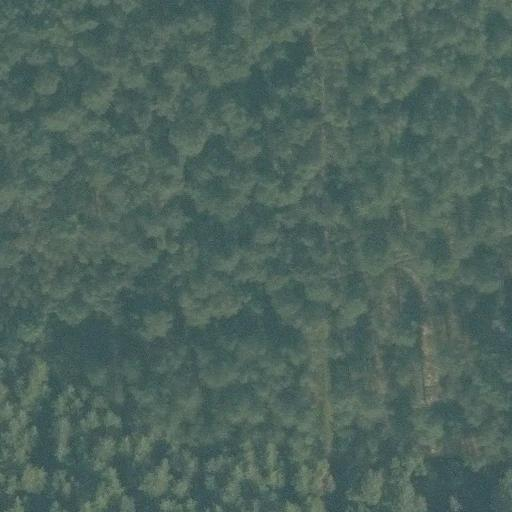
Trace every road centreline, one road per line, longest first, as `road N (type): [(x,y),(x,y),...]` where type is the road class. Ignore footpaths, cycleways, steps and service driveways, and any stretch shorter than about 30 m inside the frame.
road 1 (track): [(325,273),(0,354)]
road 2 (track): [(313,0),(325,273)]
road 3 (track): [(325,273),(336,511)]
road 4 (track): [(511,224),(325,273)]
